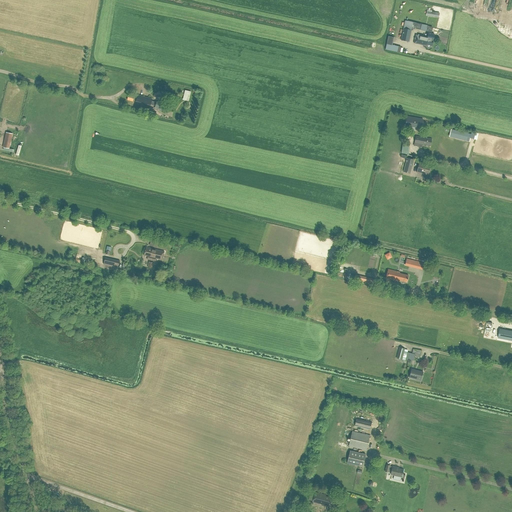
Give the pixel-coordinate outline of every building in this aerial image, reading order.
[(411,30),(403,28),(401,40),(409,42),(411,30)] [(415,34),(414,43),(423,45),(423,44),(426,45),(426,46),(427,46),(427,47),(427,48),(429,49),(430,48),(430,47),(432,47),(434,34),(429,33),(428,33),(427,37),(415,34)] [(169,105),(150,101),(151,98),(147,97),(139,95),(137,101),(150,104),(155,105),(155,108),(163,111),(163,110),(167,111),(169,105)] [(422,127),(423,121),(413,119),(414,118),(407,116),(405,123),(422,127)] [(4,147),(9,149),(12,134),(7,133),(4,147)] [(414,143),(430,146),(432,139),(415,136),(414,143)] [(414,160),(407,158),(403,172),(410,174),(414,160)] [(416,173),(428,176),(430,168),(426,167),(427,164),(419,162),(416,173)] [(146,247),(144,256),(162,261),(165,252),(146,247)] [(423,262),(407,257),(406,260),(401,259),(401,261),(406,263),(405,266),(421,270),(423,262)] [(118,268),(120,261),(114,259),(114,260),(105,258),(103,264),(118,268)] [(386,278),(398,281),(398,280),(407,282),(408,275),(399,273),(400,272),(388,269),(386,278)] [(381,281),(356,274),(354,279),(380,286),(381,281)] [(511,330),(500,329),(498,338),(511,340),(511,330)] [(405,349),(399,347),(396,358),(402,360),(405,349)] [(412,354),(415,354),(415,356),(420,358),(422,351),(413,349),(412,354)] [(423,372),(412,369),(409,378),(421,381),(423,372)] [(356,418),(354,426),(370,430),(372,422),(356,418)] [(367,450),(370,435),(352,431),(349,446),(367,450)] [(366,454),(350,451),(347,463),(363,467),(366,454)] [(391,472),(390,475),(401,477),(403,470),(396,468),(397,467),(392,466),(392,467),(390,466),(386,465),(385,472),(388,472),(391,472)] [(319,504),(332,507),(334,498),(329,497),(326,496),(326,495),(314,492),(312,502),(319,504)]
